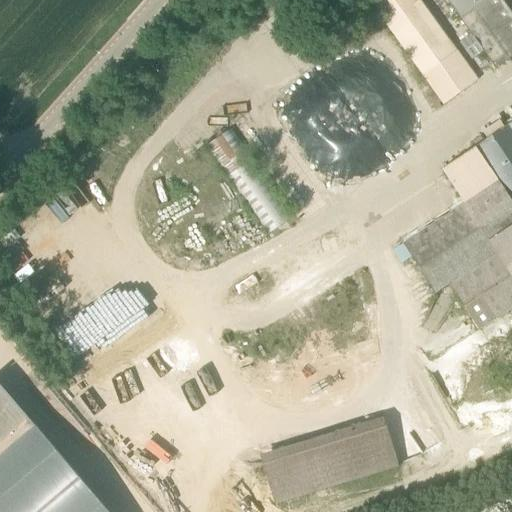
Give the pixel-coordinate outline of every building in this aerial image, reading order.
[(477,81),(458,54),(419,0),(369,0),(425,78),(445,104),(477,81)] [(447,0),(472,33),(460,42),(473,59),(484,51),(497,68),(511,57),(511,12),(503,0),(447,0)] [(511,123),(444,170),(465,200),(403,241),(437,293),(451,284),(481,330),(511,309),(511,123)] [(209,142),(233,182),(247,173),(222,134),(209,142)] [(0,383),(0,511),(109,511),(37,426),(0,383)] [(275,504),(398,466),(383,417),(260,454),(275,504)]
